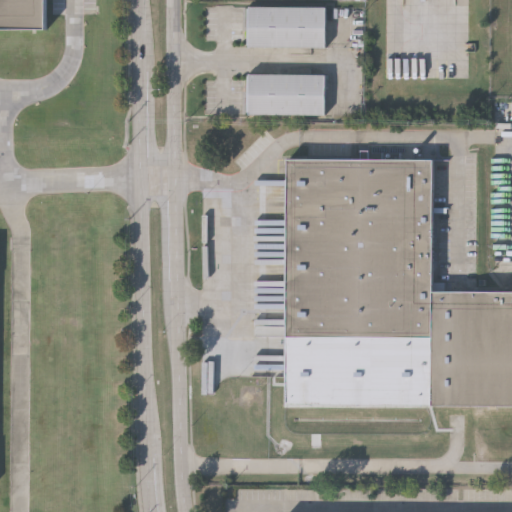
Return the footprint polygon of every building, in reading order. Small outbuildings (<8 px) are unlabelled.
[(0,0),(47,0),(47,25),(0,25),(0,0)] [(327,48),(248,48),(248,9),(327,9),(327,48)] [(327,117),(246,117),(246,76),(327,76),(327,117)] [(431,160),(432,291),(432,338),(284,338),(283,160),(431,160)] [(432,291),(511,290),(511,403),(433,404),(432,338),(432,291)]
